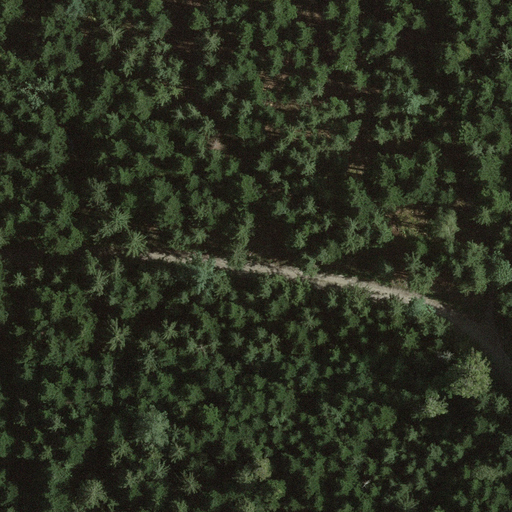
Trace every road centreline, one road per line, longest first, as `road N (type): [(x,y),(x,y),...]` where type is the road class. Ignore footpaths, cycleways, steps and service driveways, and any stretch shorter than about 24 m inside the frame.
road 1 (track): [(0,268),(237,268),(442,319),(511,370)]
road 2 (track): [(505,363),(425,0)]
